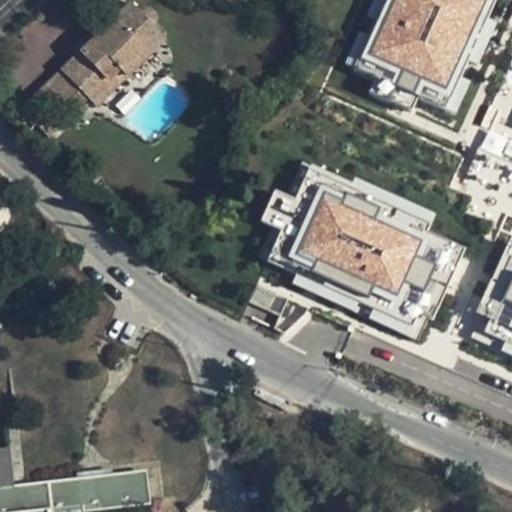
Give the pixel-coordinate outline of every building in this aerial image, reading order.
[(444,111),(494,0),(373,0),(345,64),(374,77),(363,103),(413,125),(423,101),(444,111)] [(52,76),(39,89),(54,105),(67,117),(87,98),(96,104),(165,37),(155,27),(156,21),(157,15),(153,9),(148,5),(141,6),(136,7),(129,2),(61,68),(68,76),(61,84),(52,76)] [(34,124),(54,105),(39,89),(18,109),(34,124)] [(396,221),(409,193),(285,137),(273,163),(292,171),(266,229),(320,253),(331,228),(422,270),(436,239),(396,221)] [(511,239),(509,238),(465,334),(511,354),(511,239)] [(122,511),(165,506),(161,471),(0,494),(0,511),(122,511)]
